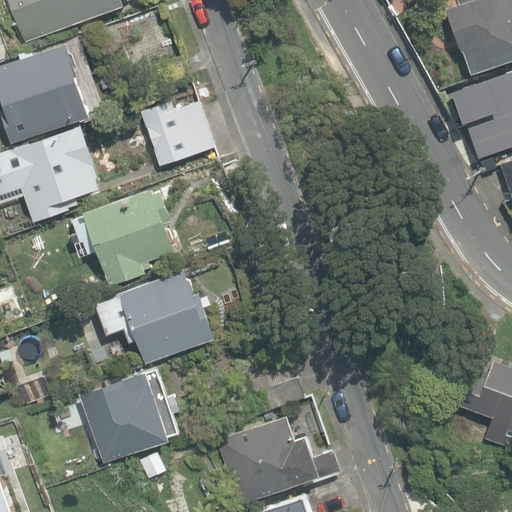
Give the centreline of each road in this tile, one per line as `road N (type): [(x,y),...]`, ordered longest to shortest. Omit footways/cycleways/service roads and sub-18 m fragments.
road 1 (residential): [(209,0),(390,511)]
road 2 (tertiary): [(511,275),(468,227),(338,0)]
